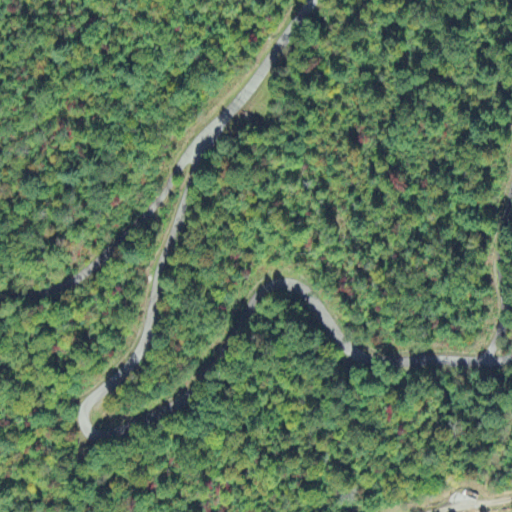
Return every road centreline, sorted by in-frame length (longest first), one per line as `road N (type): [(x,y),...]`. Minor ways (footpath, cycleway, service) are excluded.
road 1 (residential): [(312,0),(249,87),(203,134),(138,345),(88,400),(83,425),(97,434),(123,430),(171,408),(226,353),(257,294),(291,289),(344,347),(371,360),(511,357),(508,501),(440,511)]
road 2 (residential): [(203,134),(120,241),(67,284),(0,299)]
